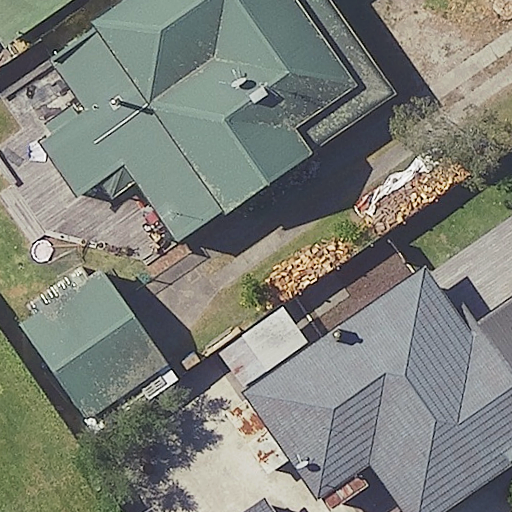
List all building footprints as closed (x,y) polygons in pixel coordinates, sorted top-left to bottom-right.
[(0,0),(0,40),(5,47),(70,0),(0,0)] [(120,157),(181,242),(396,88),(332,0),(120,0),(40,57),(79,111),(38,139),(74,190),(120,157)] [(511,205),(241,391),(314,495),(366,460),(401,511),(436,511),(511,460),(511,205)] [(101,270),(24,323),(88,416),(166,362),(101,270)] [(278,511),(267,494),(239,511),(278,511)]
